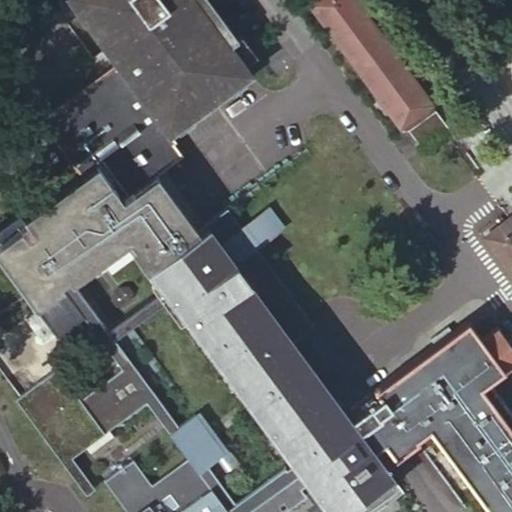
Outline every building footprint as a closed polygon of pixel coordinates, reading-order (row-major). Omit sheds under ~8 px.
[(370,449),(347,418),(289,339),(310,324),(252,246),(256,244),(257,241),(258,236),(257,232),(255,228),(252,225),(245,223),(240,223),(237,226),(223,207),(201,223),(204,228),(194,235),(152,179),(182,157),(166,135),(247,74),(225,44),(234,37),(205,0),(65,0),(114,65),(36,123),(80,181),(23,223),(67,282),(124,240),(288,462),(306,485),(326,511),(340,511),(389,475),(370,449)] [(430,104),(352,0),(315,0),(309,5),(400,127),(430,104)] [(408,129),(409,131),(421,147),(446,127),(434,110),(408,129)] [(511,215),(511,214),(482,236),(511,275),(511,215)] [(0,240),(0,267),(53,338),(80,318),(118,369),(77,400),(53,368),(16,396),(64,461),(143,402),(185,458),(149,484),(130,459),(101,481),(124,511),(270,511),(306,485),(288,462),(281,467),(280,466),(231,502),(203,466),(221,453),(191,413),(174,426),(67,282),(23,223),(0,240)] [(347,418),(370,449),(382,440),(393,453),(412,438),(412,437),(426,426),(486,505),(487,504),(492,511),(511,511),(511,414),(487,381),(511,361),(511,347),(495,325),(476,339),(462,349),(451,333),(445,325),(427,337),(435,348),(426,354),(424,352),(375,387),(378,392),(366,401),(363,396),(347,408),(352,414),(347,418)]
